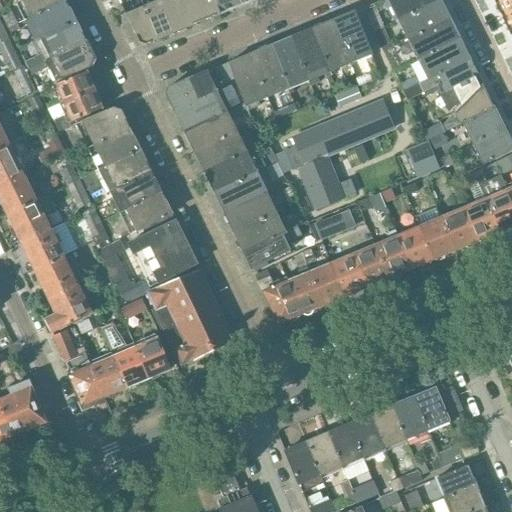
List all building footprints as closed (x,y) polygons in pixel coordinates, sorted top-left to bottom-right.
[(66,1),(66,0),(17,0),(16,1),(18,5),(23,2),(31,19),(66,1)] [(140,0),(134,0),(122,6),(140,43),(146,46),(158,41),(144,8),(140,0)] [(158,41),(173,34),(159,0),(150,0),(152,5),(144,8),(158,41)] [(159,0),(173,34),(189,28),(177,0),(159,0)] [(177,0),(189,28),(205,22),(195,0),(177,0)] [(195,0),(205,22),(221,15),(214,0),(195,0)] [(214,0),(221,15),(237,8),(233,0),(214,0)] [(233,0),(237,8),(252,2),(251,0),(233,0)] [(402,18),(438,0),(385,0),(384,0),(387,5),(394,2),(402,18)] [(450,19),(440,0),(438,0),(402,18),(410,34),(395,42),(397,46),(450,19)] [(511,0),(493,0),(495,4),(496,6),(511,35),(511,34),(511,0)] [(77,21),(66,1),(31,19),(39,34),(33,37),(35,42),(77,21)] [(374,5),(364,9),(374,33),(384,29),(374,5)] [(11,13),(2,17),(8,30),(17,26),(11,13)] [(380,78),(353,13),(333,21),(348,60),(365,53),(368,61),(366,61),(374,80),(380,78)] [(460,40),(450,19),(397,46),(402,56),(405,54),(406,56),(417,50),(422,58),(460,40)] [(0,45),(9,41),(0,21),(0,45)] [(34,58),(26,63),(29,70),(86,41),(77,21),(35,42),(45,60),(37,64),(34,58)] [(333,21),(312,30),(331,76),(335,74),(332,66),(348,60),(333,21)] [(9,34),(19,30),(17,26),(8,30),(9,34)] [(291,38),(307,77),(311,87),(320,83),(316,73),(324,70),(327,77),(331,76),(312,30),(291,38)] [(270,47),(289,93),(292,100),(296,98),(290,84),(307,77),(291,38),(270,47)] [(470,60),(460,40),(422,58),(430,74),(422,78),(424,82),(470,60)] [(9,41),(0,45),(0,56),(8,73),(22,67),(9,41)] [(95,59),(86,41),(29,70),(32,76),(49,68),(56,82),(94,65),(95,59)] [(270,47),(249,55),(265,94),(282,87),(285,95),(289,93),(270,47)] [(228,64),(234,79),(244,103),(245,103),(248,110),(259,105),(256,98),(265,94),(249,55),(228,64)] [(482,85),(470,60),(424,82),(420,84),(405,92),(409,100),(422,93),(424,97),(436,91),(448,114),(462,99),(464,103),(482,85)] [(234,79),(228,64),(214,70),(220,85),(234,79)] [(13,72),(25,97),(35,92),(23,68),(13,72)] [(57,85),(63,103),(64,103),(96,91),(88,72),(57,85)] [(175,114),(212,95),(205,79),(212,76),(210,72),(169,88),(166,95),(175,114)] [(404,91),(405,92),(420,84),(416,77),(399,85),(403,92),(404,91)] [(493,108),(482,85),(464,103),(454,114),(428,140),(447,131),(447,132),(460,124),(463,123),(493,108)] [(352,90),(346,93),(350,104),(361,99),(357,88),(352,90)] [(71,123),(103,109),(96,91),(64,103),(63,103),(46,109),(56,133),(73,126),(71,123)] [(175,114),(185,133),(231,110),(221,91),(212,95),(175,114)] [(346,93),(335,97),(339,108),(350,104),(346,93)] [(27,100),(41,129),(51,124),(37,96),(27,100)] [(296,148),(285,153),(293,172),(300,169),(318,211),(344,200),(343,198),(356,193),(351,180),(338,186),(327,158),(377,137),(395,129),(383,101),(360,111),(348,116),(293,140),(296,148)] [(185,133),(195,153),(232,135),(224,119),(231,115),(233,119),(248,113),(247,110),(248,110),(245,103),(244,103),(185,133)] [(504,129),(493,108),(463,123),(473,144),(504,129)] [(130,129),(121,112),(121,111),(115,109),(77,125),(79,129),(85,127),(94,146),(130,129)] [(253,122),(237,130),(240,138),(257,130),(253,122)] [(0,150),(10,146),(0,125),(0,150)] [(140,150),(130,129),(94,146),(102,163),(97,166),(99,171),(140,150)] [(511,150),(511,145),(504,129),(473,144),(483,164),(511,150)] [(452,140),(447,132),(447,131),(428,140),(433,150),(452,140)] [(195,153),(205,174),(249,152),(247,148),(240,151),(232,135),(195,153)] [(58,138),(46,144),(53,158),(65,152),(58,138)] [(406,151),(418,178),(438,169),(426,142),(406,151)] [(0,185),(24,174),(10,146),(0,150),(0,185)] [(140,150),(99,171),(109,192),(151,171),(140,150)] [(205,174),(215,194),(252,176),(245,161),(252,157),(249,152),(205,174)] [(511,154),(494,164),(500,177),(511,171),(511,183),(507,186),(511,197),(511,154)] [(449,156),(441,159),(446,169),(454,165),(449,156)] [(277,162),(265,168),(269,176),(281,170),(277,162)] [(71,166),(59,172),(67,187),(79,181),(71,166)] [(480,170),(475,173),(480,185),(486,200),(500,232),(506,229),(509,231),(511,230),(511,197),(507,186),(505,187),(500,177),(486,183),(480,170)] [(151,171),(109,192),(117,208),(115,210),(117,214),(125,210),(161,192),(151,171)] [(81,178),(89,196),(102,190),(94,172),(81,178)] [(37,201),(24,174),(0,185),(0,199),(8,216),(37,201)] [(215,194),(225,214),(269,192),(267,188),(260,191),(252,176),(215,194)] [(78,210),(90,204),(79,181),(67,187),(78,210)] [(415,183),(403,189),(406,197),(419,192),(415,183)] [(395,200),(390,190),(381,194),(385,204),(395,200)] [(161,192),(125,210),(136,232),(172,214),(161,192)] [(225,214),(235,234),(272,216),(264,200),(271,196),(269,192),(225,214)] [(386,213),(383,205),(385,204),(381,194),(356,204),(360,213),(372,208),(376,217),(386,213)] [(486,200),(464,209),(478,241),(479,241),(482,243),(487,240),(489,237),(500,232),(486,200)] [(51,229),(37,201),(8,216),(22,244),(51,229)] [(81,215),(92,238),(105,232),(94,209),(81,215)] [(464,209),(443,218),(457,250),(465,247),(468,249),(474,246),(475,242),(478,241),(464,209)] [(354,223),(349,211),(338,215),(343,227),(354,223)] [(325,221),(330,233),(343,227),(338,215),(325,221)] [(235,234),(244,254),(289,232),(287,228),(280,231),(272,216),(235,234)] [(443,218),(421,227),(435,259),(438,261),(444,259),(444,255),(457,250),(443,218)] [(176,221),(129,244),(140,266),(186,243),(176,221)] [(421,227),(399,236),(412,269),(421,265),(424,267),(430,264),(431,261),(435,259),(421,227)] [(297,228),(289,232),(244,254),(252,269),(289,251),(286,244),(301,236),(297,228)] [(65,257),(51,229),(22,244),(35,272),(65,257)] [(412,269),(399,236),(397,237),(394,230),(386,233),(388,240),(377,245),(391,278),(394,280),(400,277),(401,274),(412,269)] [(150,288),(197,265),(186,243),(140,266),(144,274),(116,288),(123,304),(136,298),(135,296),(150,288)] [(377,245),(355,254),(369,287),(377,283),(380,285),(386,283),(387,279),(391,278),(377,245)] [(315,261),(311,250),(302,253),(307,265),(315,261)] [(307,268),(306,265),(307,265),(302,253),(293,257),(299,271),(307,268)] [(355,254),(333,263),(347,296),(348,296),(351,298),(356,295),(357,292),(369,287),(355,254)] [(78,285),(65,257),(35,272),(49,300),(78,285)] [(333,263),(311,273),(325,305),(334,302),(337,303),(342,301),(343,298),(347,296),(333,263)] [(96,266),(88,270),(91,278),(100,274),(96,266)] [(200,270),(149,292),(156,308),(150,311),(171,354),(177,351),(183,364),(193,359),(194,360),(234,341),(233,338),(232,339),(226,327),(228,327),(227,325),(225,325),(220,314),(221,313),(220,311),(219,311),(213,300),(214,299),(213,297),(212,298),(207,286),(208,286),(207,283),(206,284),(201,273),(202,273),(200,270)] [(311,273),(289,282),(303,315),(304,314),(307,316),(312,314),(313,311),(325,305),(311,273)] [(98,292),(107,288),(100,274),(91,278),(98,292)] [(259,283),(279,325),(290,320),(293,322),(299,319),(299,316),(303,315),(289,282),(276,287),(272,278),(259,283)] [(47,320),(52,333),(93,314),(78,285),(49,300),(57,315),(47,320)] [(141,299),(120,310),(125,321),(147,310),(141,299)] [(126,389),(148,379),(134,344),(126,347),(113,325),(101,330),(111,353),(126,389)] [(75,328),(54,336),(62,358),(64,363),(68,372),(69,376),(82,407),(104,398),(89,363),(88,363),(85,355),(78,357),(70,339),(78,335),(75,328)] [(94,336),(98,347),(105,344),(101,333),(94,336)] [(134,344),(148,379),(170,370),(156,335),(134,344)] [(104,398),(126,389),(111,353),(89,363),(104,398)] [(46,423),(44,418),(29,381),(10,390),(12,395),(0,400),(0,403),(14,439),(25,434),(25,431),(46,423)] [(435,389),(413,398),(427,431),(449,422),(447,417),(462,411),(454,392),(439,398),(435,389)] [(405,440),(427,431),(413,398),(392,407),(405,440)] [(0,403),(0,441),(3,440),(6,442),(14,439),(0,403)] [(405,440),(392,407),(370,416),(384,449),(405,440)] [(362,457),(384,449),(370,416),(349,425),(362,457)] [(349,425),(327,434),(341,466),(362,457),(349,425)] [(320,475),(341,466),(327,434),(307,442),(320,475)] [(306,443),(285,452),(302,492),(315,486),(323,483),(320,475),(307,442),(306,443)] [(464,459),(458,446),(437,455),(442,468),(464,459)] [(431,458),(433,463),(430,464),(433,472),(442,468),(437,455),(431,458)] [(421,477),(428,474),(423,463),(416,466),(421,477)] [(444,499),(475,486),(467,467),(436,480),(444,499)] [(404,476),(397,479),(401,490),(421,482),(417,471),(404,476)] [(259,511),(252,495),(251,496),(250,496),(247,489),(241,492),(239,487),(233,473),(217,480),(222,493),(222,494),(224,499),(218,501),(221,508),(220,508),(219,509),(220,511),(259,511)] [(397,479),(389,482),(394,493),(395,492),(401,490),(397,479)] [(338,484),(348,508),(357,504),(353,495),(354,495),(347,480),(338,484)] [(469,511),(483,506),(475,486),(444,499),(449,511),(469,511)] [(414,488),(402,493),(409,511),(415,511),(423,509),(414,488)] [(372,498),(368,489),(354,495),(353,495),(357,504),(372,498)] [(400,503),(395,492),(394,493),(378,499),(383,511),(400,503)] [(318,499),(308,503),(311,511),(335,511),(331,500),(320,504),(318,499)]
